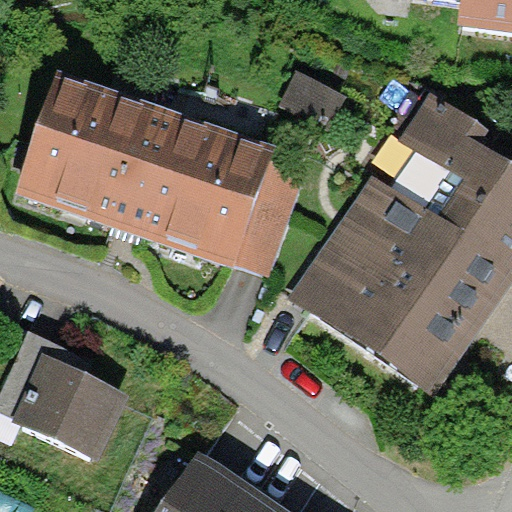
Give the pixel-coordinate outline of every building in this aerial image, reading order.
[(511,0),(436,0),(464,4),(461,26),(511,32),(511,0)] [(345,101),(296,77),(279,110),(328,135),(345,101)] [(309,167),(54,78),(11,200),(233,277),(236,269),(269,280),(309,167)] [(496,139),(434,98),(296,300),(442,398),(511,294),(511,170),(486,153),(496,139)] [(98,468),(128,399),(69,373),(76,356),(32,337),(0,411),(0,413),(27,425),(22,436),(98,468)] [(272,511),(197,461),(162,511),(272,511)]
